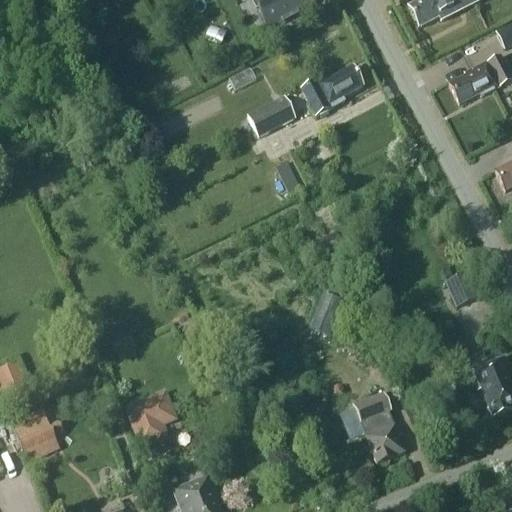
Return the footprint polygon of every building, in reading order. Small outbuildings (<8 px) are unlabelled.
[(249,0),(266,32),(296,16),(295,14),(314,4),(311,0),(249,0)] [(479,2),(478,0),(422,0),(423,1),(407,10),(418,30),(438,20),(439,23),(479,2)] [(511,27),(496,36),(505,52),(511,48),(511,27)] [(478,97),(479,99),(511,82),(499,59),(464,77),(465,79),(447,87),(458,108),(478,97)] [(300,91),(315,120),(343,105),(340,101),(361,90),(351,70),(316,89),(313,84),(300,91)] [(294,121),(283,99),(245,118),(256,140),(294,121)] [(289,200),(301,194),(286,164),(274,170),(289,200)] [(511,164),(494,175),(504,194),(511,190),(511,164)] [(444,285),(455,311),(476,302),(464,276),(444,285)] [(342,303),(322,295),(308,331),(328,339),(342,303)] [(511,383),(503,362),(470,375),(476,392),(480,391),(491,420),(511,411),(511,383)] [(0,371),(0,397),(6,412),(31,402),(16,365),(0,371)] [(364,440),(363,440),(376,468),(403,456),(395,439),(399,437),(394,427),(391,428),(385,415),(388,414),(380,395),(349,409),(358,428),(364,440)] [(325,407),(303,398),(298,410),(320,419),(325,407)] [(160,427),(173,422),(164,401),(129,414),(143,449),(165,440),(160,427)] [(48,428),(41,412),(9,425),(26,465),(58,452),(53,439),(62,436),(57,424),(48,428)] [(219,509),(207,479),(171,493),(178,511),(217,511),(216,510),(219,509)]
